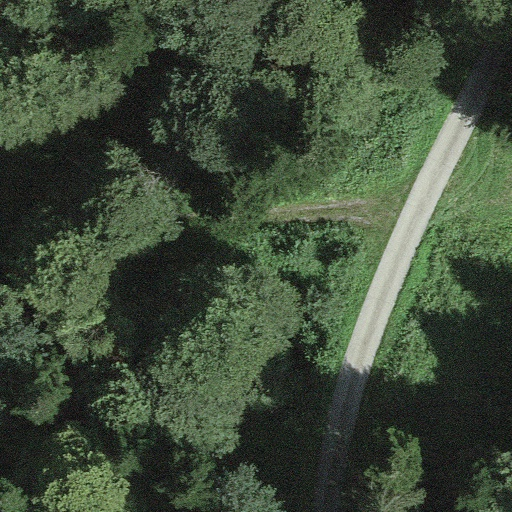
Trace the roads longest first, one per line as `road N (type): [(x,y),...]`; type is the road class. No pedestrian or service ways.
road 1 (track): [(340,511),(412,212),(511,29)]
road 2 (track): [(0,154),(133,214),(259,221),(412,212)]
